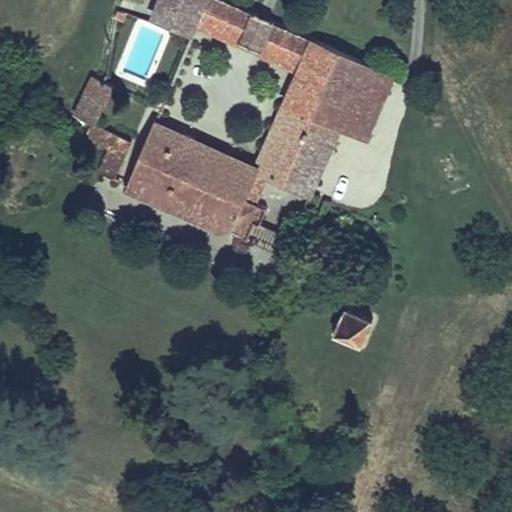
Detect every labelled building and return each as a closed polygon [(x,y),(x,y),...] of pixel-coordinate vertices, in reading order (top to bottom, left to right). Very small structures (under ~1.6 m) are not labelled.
[(359,0),(342,40),(292,19),(276,53),(318,70),(278,162),(178,118),(148,187),(258,235),(267,216),(259,212),(274,176),(328,200),(360,128),(393,50),(407,18),(366,0),(359,0)] [(262,45),(276,11),(249,0),(182,0),(176,13),(216,31),(218,26),(262,45)] [(292,19),(276,11),(262,45),(276,53),(292,19)] [(422,62),(393,50),(360,128),(387,139),(422,62)] [(107,79),(87,122),(103,130),(98,141),(123,153),(114,173),(132,181),(154,135),(117,118),(130,90),(107,79)] [(356,337),(382,349),(395,318),(369,307),(356,337)]
